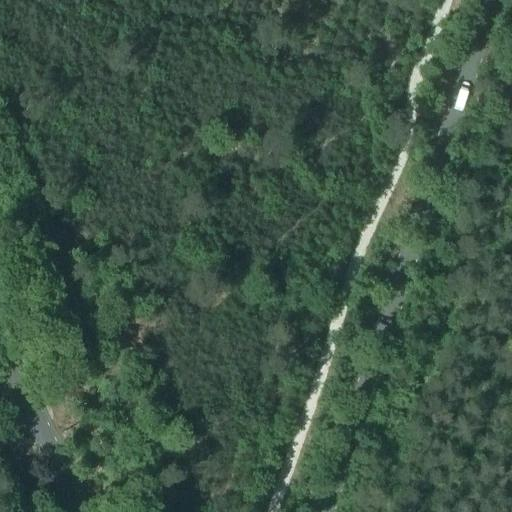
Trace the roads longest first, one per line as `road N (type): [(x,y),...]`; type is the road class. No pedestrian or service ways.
road 1 (tertiary): [(325,511),(490,0)]
road 2 (tertiary): [(77,511),(0,346)]
road 3 (unknown): [(0,399),(55,511)]
